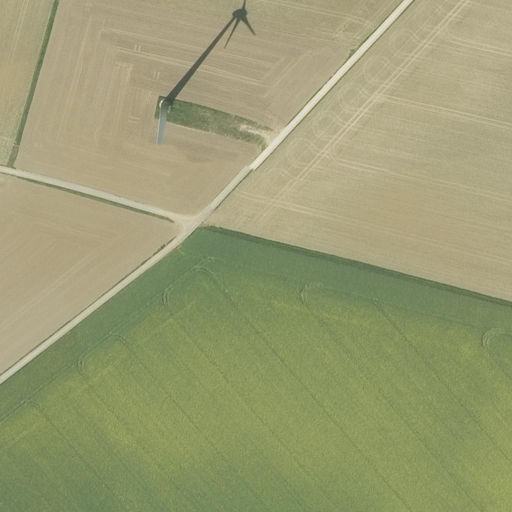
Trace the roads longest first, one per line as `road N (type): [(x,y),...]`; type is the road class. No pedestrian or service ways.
road 1 (track): [(0,382),(186,236),(409,0)]
road 2 (track): [(0,171),(511,307)]
road 3 (track): [(57,0),(11,174)]
